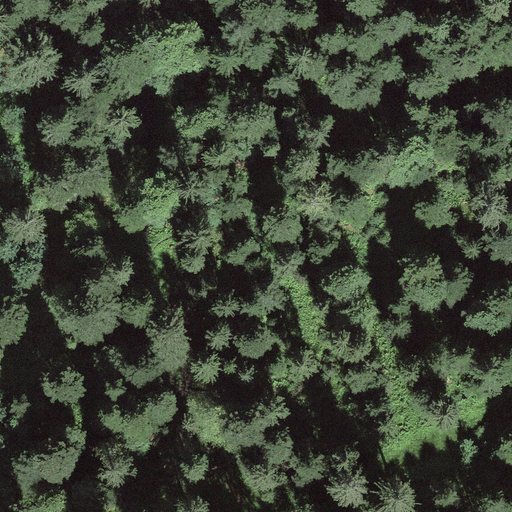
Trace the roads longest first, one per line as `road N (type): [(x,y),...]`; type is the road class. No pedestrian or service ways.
road 1 (track): [(511,76),(433,104),(292,184),(268,191),(194,173),(177,177),(157,261),(146,262),(0,138)]
road 2 (track): [(511,396),(383,470)]
